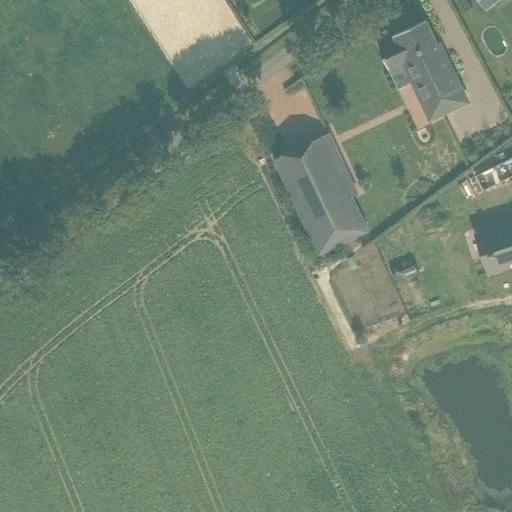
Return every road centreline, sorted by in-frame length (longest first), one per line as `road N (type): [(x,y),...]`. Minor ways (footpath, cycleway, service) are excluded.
road 1 (unclassified): [(0,274),(368,0)]
road 2 (track): [(511,304),(452,312),(408,329),(384,343),(381,371)]
